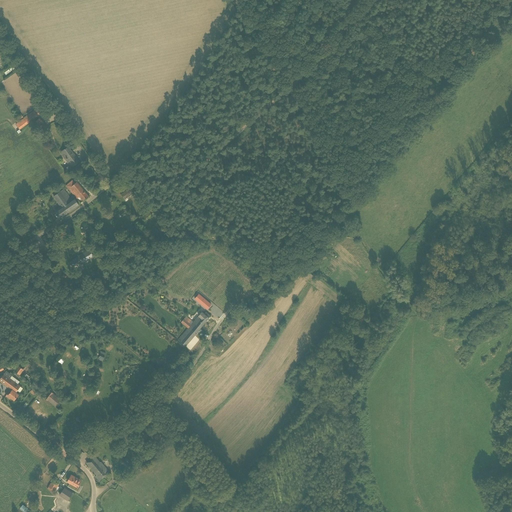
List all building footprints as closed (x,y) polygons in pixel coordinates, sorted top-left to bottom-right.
[(16,125),(19,129),(39,114),(36,110),(16,125)] [(36,121),(31,124),(39,134),(44,131),(40,126),(44,123),(40,118),(36,121)] [(80,162),(68,146),(62,151),(67,158),(65,160),(68,163),(70,161),(74,166),(80,162)] [(66,186),(77,199),(80,196),(83,201),(89,196),(77,182),(75,183),(72,180),(66,186)] [(55,212),(60,218),(79,205),(73,196),(70,198),(64,189),(54,196),(62,207),(55,212)] [(134,196),(132,194),(129,189),(121,194),(126,202),(134,196)] [(63,228),(52,235),(56,241),(71,231),(66,223),(62,226),(63,228)] [(71,261),(75,267),(76,268),(94,257),(89,250),(71,261)] [(195,299),(207,309),(211,305),(199,294),(195,299)] [(209,318),(211,316),(206,312),(204,314),(202,312),(193,322),(186,316),(181,322),(188,328),(178,340),(185,346),(206,322),(207,322),(210,319),(209,318)] [(195,353),(204,344),(199,340),(190,349),(195,353)] [(36,352),(30,347),(27,351),(33,355),(36,352)] [(14,371),(20,375),(24,370),(18,365),(15,368),(16,369),(14,371)] [(12,375),(6,371),(3,375),(2,375),(0,377),(1,378),(0,378),(0,380),(12,390),(8,395),(7,394),(6,396),(10,399),(11,398),(14,400),(18,395),(15,392),(19,388),(16,386),(18,384),(10,379),(12,375)] [(61,400),(58,398),(53,394),(50,391),(45,398),(48,400),(56,406),(61,400)] [(80,451),(78,449),(73,457),(80,461),(85,453),(84,453),(86,450),(82,447),(80,451)] [(95,456),(86,463),(97,475),(95,476),(99,481),(109,472),(107,470),(101,462),(100,463),(95,456)] [(71,475),(67,482),(77,487),(81,482),(75,478),(75,477),(71,475)] [(53,480),(48,487),(54,491),(59,484),(53,480)] [(64,488),(59,495),(67,501),(72,493),(64,488)]
